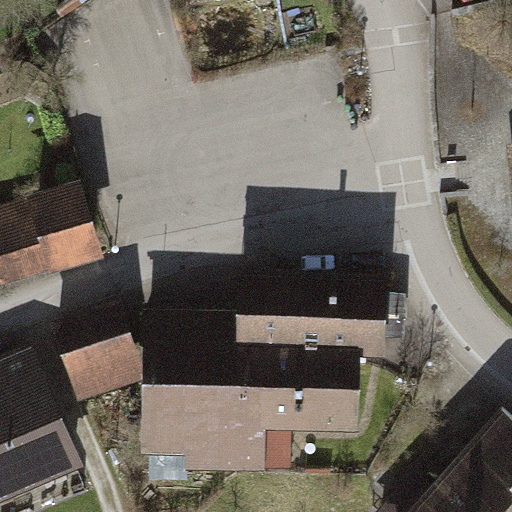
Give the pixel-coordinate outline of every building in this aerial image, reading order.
[(0,199),(0,278),(107,245),(83,167),(30,183),(32,189),(0,199)] [(243,299),(243,341),(368,342),(390,343),(391,265),(244,264),(243,299)] [(202,463),(241,464),(243,341),(243,299),(154,298),(152,446),(202,446),(202,463)] [(121,303),(59,324),(83,394),(145,372),(121,303)] [(0,346),(0,495),(85,459),(32,334),(0,346)] [(367,419),(368,342),(243,341),(241,464),(296,464),(296,418),(367,419)] [(383,511),(511,511),(511,412),(504,405),(433,481),(418,467),(380,508),(383,511)]
